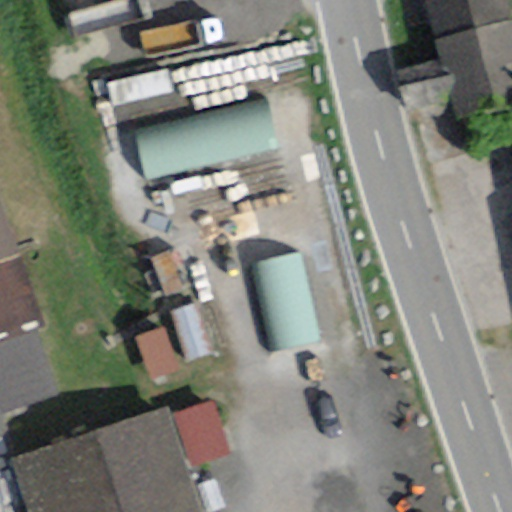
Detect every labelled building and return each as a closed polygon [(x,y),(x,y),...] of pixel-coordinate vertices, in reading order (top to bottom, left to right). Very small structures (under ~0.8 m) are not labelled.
[(511,13),(508,0),(426,0),(443,60),(397,73),(410,118),(511,89),(511,13)] [(277,115),(145,125),(149,172),(281,162),(277,115)] [(0,395),(6,412),(59,395),(35,325),(44,322),(0,192),(0,395)] [(306,253),(258,265),(280,355),(328,343),(306,253)] [(204,511),(169,405),(10,458),(28,511),(204,511)]
